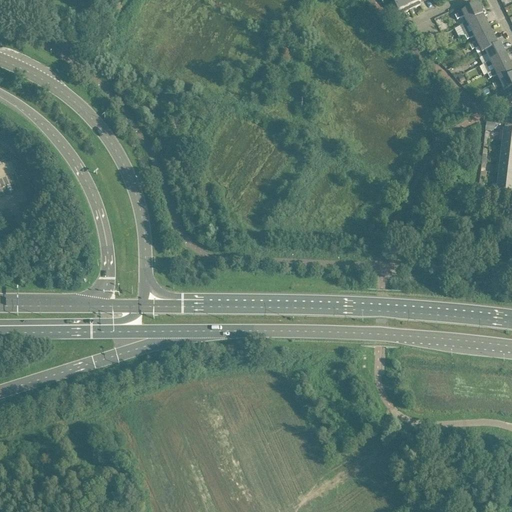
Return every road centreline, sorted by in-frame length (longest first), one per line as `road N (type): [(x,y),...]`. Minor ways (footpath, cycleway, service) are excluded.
road 1 (primary): [(511,320),(328,305),(145,304)]
road 2 (primary): [(191,331),(511,346)]
road 3 (secondary): [(145,304),(141,215),(106,138),(65,95),(0,60)]
road 4 (secondary): [(0,94),(57,140),(91,195),(107,280),(91,303)]
road 5 (secondary): [(0,392),(191,331)]
